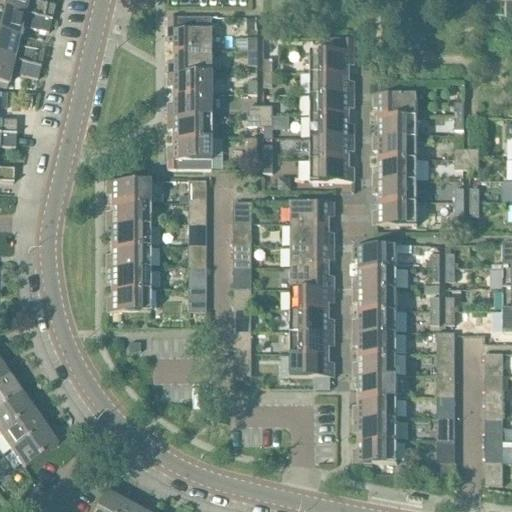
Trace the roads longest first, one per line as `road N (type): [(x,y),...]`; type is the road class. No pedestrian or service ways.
road 1 (tertiary): [(105,0),(47,230)]
road 2 (tertiary): [(47,230),(59,334),(74,372),(120,427)]
road 3 (residential): [(219,376),(222,402),(241,416),(300,416),(296,504)]
road 4 (tertiary): [(120,427),(195,475),(296,504)]
road 5 (residential): [(219,376),(218,200)]
